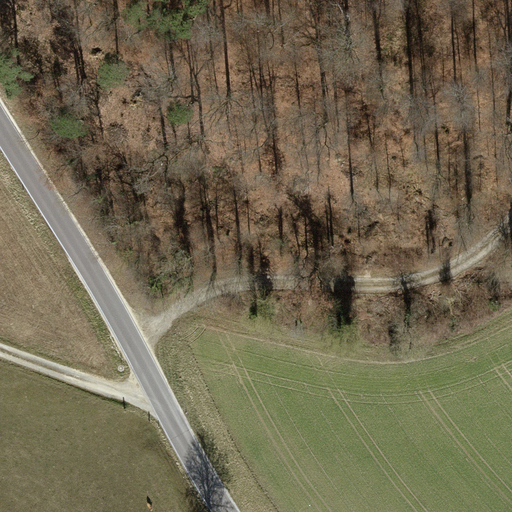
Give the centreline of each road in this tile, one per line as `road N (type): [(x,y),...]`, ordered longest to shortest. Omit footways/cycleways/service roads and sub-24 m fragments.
road 1 (tertiary): [(0,120),(228,511)]
road 2 (track): [(511,328),(412,358),(299,341),(198,300),(135,346)]
road 3 (track): [(511,224),(476,261),(404,284),(251,277),(198,300)]
road 4 (track): [(170,408),(0,348)]
